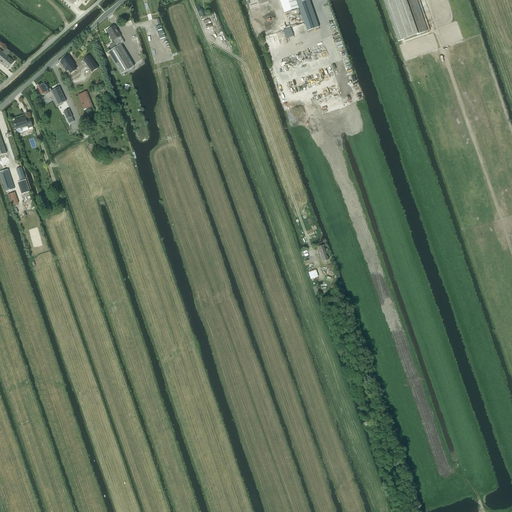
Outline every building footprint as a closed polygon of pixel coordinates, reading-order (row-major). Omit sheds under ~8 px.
[(295,0),(279,0),(284,13),(298,8),(295,0)] [(305,0),(295,0),(297,3),(307,32),(319,28),(308,0),(307,0),(306,1),(305,0)] [(383,0),(397,41),(427,31),(416,0),(383,0)] [(118,38),(120,36),(114,26),(107,31),(113,41),(115,43),(119,40),(118,38)] [(121,75),(134,67),(121,45),(108,53),(121,75)] [(0,50),(0,62),(8,69),(14,62),(7,56),(10,52),(6,49),(3,53),(0,50)] [(90,55),(83,60),(92,73),(99,68),(90,55)] [(69,57),(60,63),(67,71),(68,70),(71,74),(76,70),(73,67),(75,66),(69,57)] [(37,87),(42,96),(45,94),(46,95),(47,98),(53,95),(54,95),(58,105),(66,101),(59,87),(51,91),(50,89),(48,90),(44,83),(40,86),(39,85),(38,86),(37,86),(37,87)] [(86,92),(78,95),(85,112),(93,109),(86,92)] [(69,110),(63,112),(66,117),(67,120),(67,119),(72,117),(71,115),(69,110)] [(25,118),(14,122),(16,130),(18,134),(22,132),(21,129),(28,127),(28,128),(29,131),(33,129),(32,127),(30,119),(26,120),(25,118)] [(5,139),(8,148),(9,147),(10,151),(17,148),(13,136),(5,139)] [(0,157),(0,164),(3,167),(8,165),(9,160),(5,156),(0,157)] [(8,170),(0,172),(0,173),(6,192),(14,189),(8,170)] [(20,182),(17,183),(21,194),(29,192),(26,180),(20,182)] [(324,245),(318,247),(323,262),(329,260),(327,254),(328,254),(327,249),(325,250),(324,245)]
